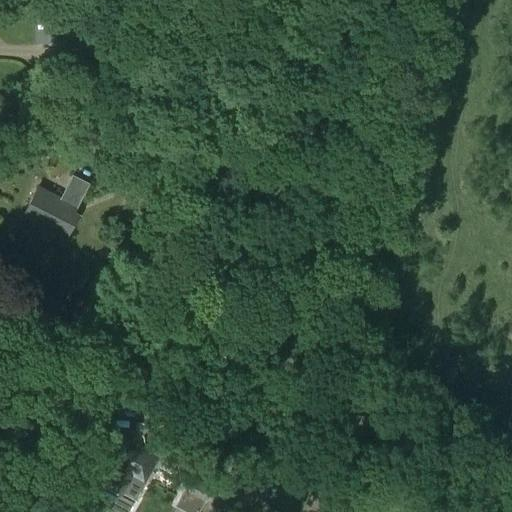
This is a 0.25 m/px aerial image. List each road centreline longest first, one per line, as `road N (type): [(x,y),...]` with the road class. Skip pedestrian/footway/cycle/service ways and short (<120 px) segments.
road 1 (unknown): [(363,419),(448,0)]
road 2 (track): [(511,489),(130,308)]
road 3 (track): [(130,308),(295,0)]
road 4 (track): [(22,511),(130,308)]
road 5 (track): [(112,345),(0,296)]
